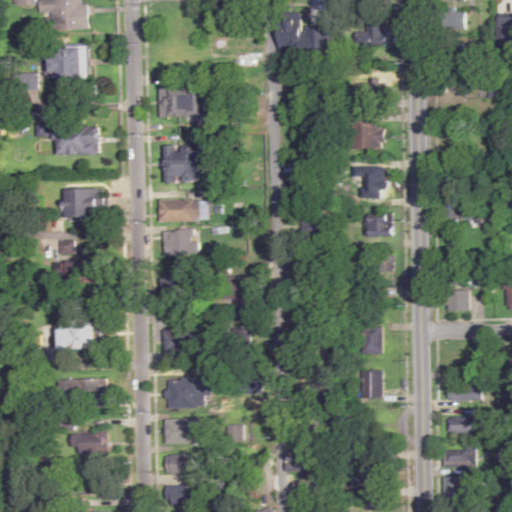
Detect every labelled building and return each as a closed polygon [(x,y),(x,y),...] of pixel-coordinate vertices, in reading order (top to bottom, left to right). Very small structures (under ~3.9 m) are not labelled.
[(92,29),(91,2),(85,3),(85,0),(44,0),(45,30),(92,29)] [(302,59),(302,12),(280,12),(280,59),(302,59)] [(495,69),(511,69),(511,15),(494,16),(495,69)] [(384,19),(359,19),(359,48),(384,48),(384,19)] [(197,43),(162,43),(162,67),(197,67),(197,43)] [(89,45),(55,44),(55,75),(61,75),(61,82),(88,82),(89,45)] [(463,92),(463,70),(441,70),(441,92),(463,92)] [(293,120),(318,119),(316,75),(290,77),(293,120)] [(162,116),(206,116),(206,85),(162,85),(162,116)] [(55,123),(55,155),(101,155),(101,123),(55,123)] [(384,126),(357,126),(357,148),(384,148),(384,126)] [(167,182),(203,181),(203,145),(166,146),(167,182)] [(385,164),(354,163),(354,177),(363,178),(362,198),(385,199),(385,164)] [(68,189),(68,216),(106,216),(106,189),(68,189)] [(449,217),(466,217),(466,195),(449,195),(449,217)] [(211,221),(211,199),(162,199),(162,221),(211,221)] [(389,237),(389,217),(367,217),(367,237),(389,237)] [(167,256),(198,256),(198,229),(167,229),(167,256)] [(390,272),(389,255),(367,256),(368,272),(390,272)] [(455,274),(455,284),(487,284),(487,274),(455,274)] [(231,298),(253,298),(253,276),(231,276),(231,298)] [(173,277),(173,302),(200,302),(200,277),(173,277)] [(469,290),(446,290),(446,311),(469,311),(469,290)] [(62,348),(104,346),(103,319),(61,321),(62,348)] [(364,325),(364,353),(383,353),(383,325),(364,325)] [(170,360),(202,360),(201,330),(170,330),(170,360)] [(383,370),(367,370),(367,398),(383,398),(383,370)] [(108,400),(108,378),(71,378),(71,400),(108,400)] [(200,408),(200,378),(169,378),(169,408),(200,408)] [(449,399),(483,399),(483,382),(449,382),(449,399)] [(483,416),(450,416),(450,433),(483,433),(483,416)] [(168,443),(205,443),(205,419),(168,419),(168,443)] [(112,431),(82,431),(82,452),(112,452),(112,431)] [(445,466),(479,466),(479,447),(445,447),(445,466)] [(169,454),(169,473),(203,473),(203,454),(169,454)] [(360,461),(360,483),(391,483),(391,461),(360,461)] [(450,477),(450,502),(474,502),(474,477),(450,477)] [(113,496),(112,482),(97,482),(97,496),(113,496)] [(169,485),(169,505),(201,505),(201,485),(169,485)]
